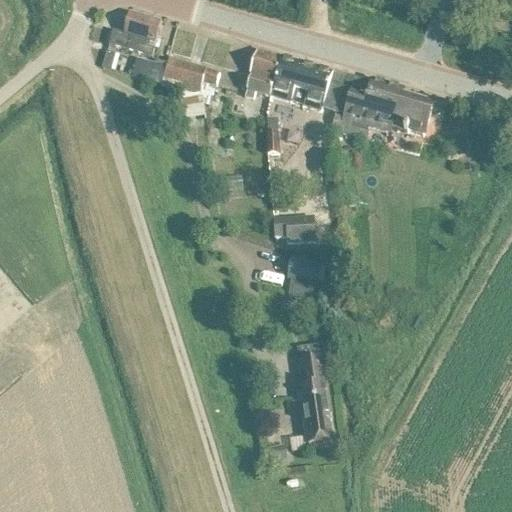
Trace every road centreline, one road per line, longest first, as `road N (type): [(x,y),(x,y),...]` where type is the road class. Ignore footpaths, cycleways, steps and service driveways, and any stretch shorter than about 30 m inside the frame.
road 1 (track): [(68,40),(86,63),(226,511)]
road 2 (track): [(89,72),(149,103),(190,152),(205,226),(247,277),(268,377)]
road 3 (unclassified): [(511,99),(157,0)]
road 4 (unclassified): [(0,97),(68,40),(93,0)]
